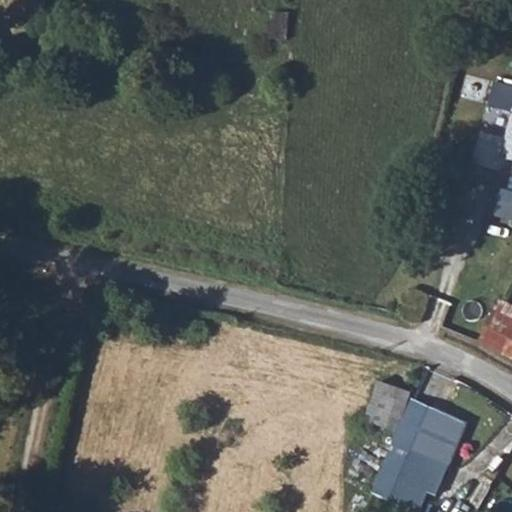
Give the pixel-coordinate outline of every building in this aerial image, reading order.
[(511,112),(511,86),(495,82),(489,108),(511,112)] [(511,298),(506,295),(483,335),(511,352),(511,298)] [(101,327),(115,328),(116,318),(101,317),(101,327)] [(377,373),(364,411),(383,418),(397,381),(377,373)] [(414,392),(372,487),(417,511),(426,491),(435,495),(468,415),(414,392)]
